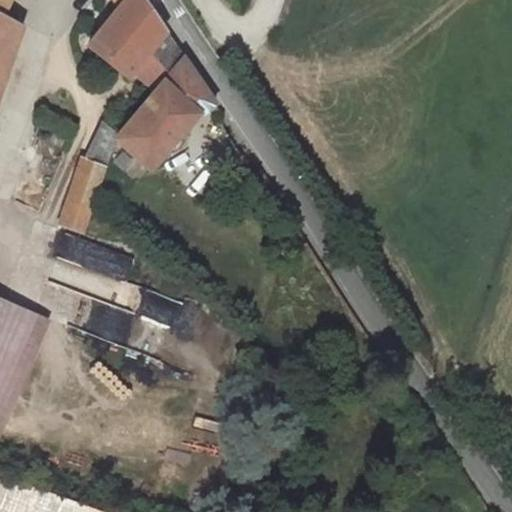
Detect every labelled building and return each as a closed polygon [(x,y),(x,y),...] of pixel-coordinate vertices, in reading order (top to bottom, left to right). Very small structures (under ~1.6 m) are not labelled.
[(164,31),(141,0),(123,0),(118,7),(89,46),(127,77),(130,73),(164,31)] [(0,14),(0,63),(4,65),(18,24),(1,15),(0,14)] [(182,58),(164,31),(130,73),(145,85),(150,90),(160,78),(163,81),(182,58)] [(153,93),(122,133),(117,139),(149,167),(178,135),(214,102),(182,58),(163,81),(153,93)] [(150,90),(153,93),(163,81),(160,78),(150,90)] [(105,117),(100,124),(105,128),(110,122),(105,117)] [(84,158),(103,166),(116,138),(111,133),(108,131),(105,128),(100,124),(84,158)] [(116,127),(111,133),(116,138),(117,139),(122,133),(116,127)] [(60,221),(82,231),(103,166),(84,158),(82,158),(60,221)] [(55,232),(48,255),(87,268),(77,296),(170,327),(179,301),(124,282),(132,258),(55,232)] [(0,430),(47,322),(0,301),(0,430)] [(415,442),(404,438),(397,463),(409,466),(415,442)] [(100,511),(0,475),(0,508),(10,511),(100,511)] [(399,492),(393,511),(406,511),(411,496),(399,492)]
